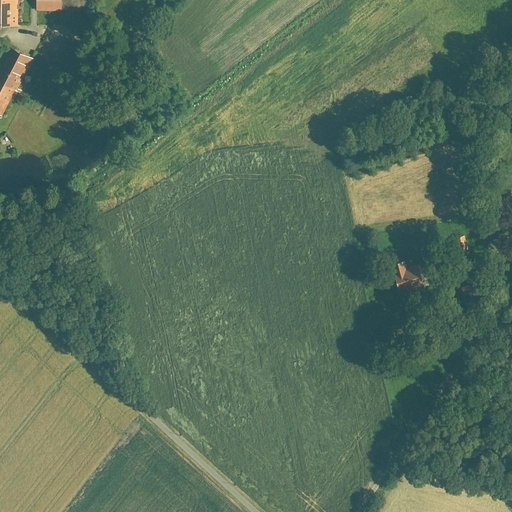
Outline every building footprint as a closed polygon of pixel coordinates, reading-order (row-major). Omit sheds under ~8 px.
[(0,0),(0,26),(17,26),(15,0),(0,0)] [(33,0),(34,11),(60,10),(59,0),(33,0)] [(38,15),(38,27),(52,28),(52,15),(38,15)] [(6,45),(0,56),(0,117),(2,118),(33,60),(6,45)] [(452,238),(459,256),(474,249),(467,232),(452,238)] [(453,270),(465,300),(488,291),(476,261),(453,270)] [(393,278),(399,297),(428,290),(423,270),(406,274),(402,262),(393,264),(396,277),(393,278)]
